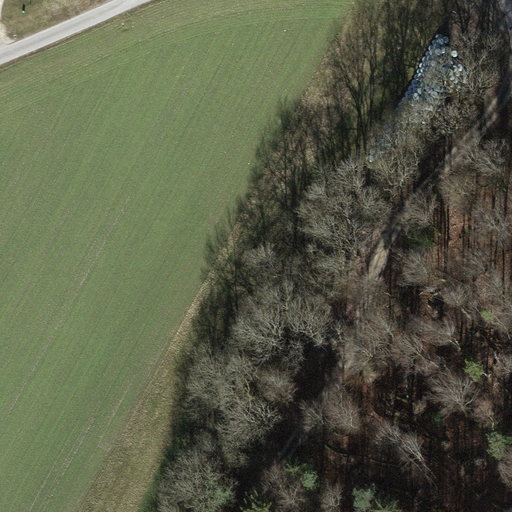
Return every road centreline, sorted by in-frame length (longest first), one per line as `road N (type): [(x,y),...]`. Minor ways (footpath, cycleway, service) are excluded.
road 1 (track): [(511,86),(436,176),(263,511)]
road 2 (track): [(0,56),(132,0)]
